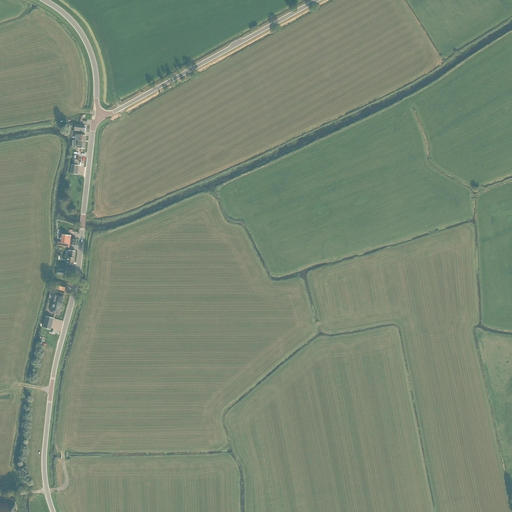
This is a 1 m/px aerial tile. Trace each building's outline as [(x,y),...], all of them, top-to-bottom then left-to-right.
[(84,136),(84,132),(83,132),(84,126),(74,125),(74,131),(75,131),(75,135),(75,141),(80,141),(80,142),(85,142),(86,136),(84,136)] [(80,141),(75,141),(72,141),(71,148),(84,149),(85,142),(80,142),(80,141)] [(77,160),(73,160),(72,165),(71,165),(69,174),(77,175),(78,166),(76,166),(77,160)] [(75,245),(76,239),(71,238),(71,236),(67,236),(67,232),(62,231),(61,243),(61,246),(65,247),(65,244),(75,245)] [(74,259),(75,252),(68,251),(66,265),(62,264),(61,271),(57,270),(57,275),(64,276),(65,271),(72,272),(72,266),(73,266),(74,259)] [(64,292),(66,284),(57,282),(55,290),(64,292)] [(55,294),(53,302),(61,304),(63,296),(64,293),(56,291),(56,294),(55,294)] [(61,304),(53,302),(50,312),(59,314),(61,304)] [(53,319),(45,317),(43,328),(51,330),(53,319)] [(16,511),(14,499),(8,500),(9,504),(5,504),(0,504),(0,511),(16,511)]
